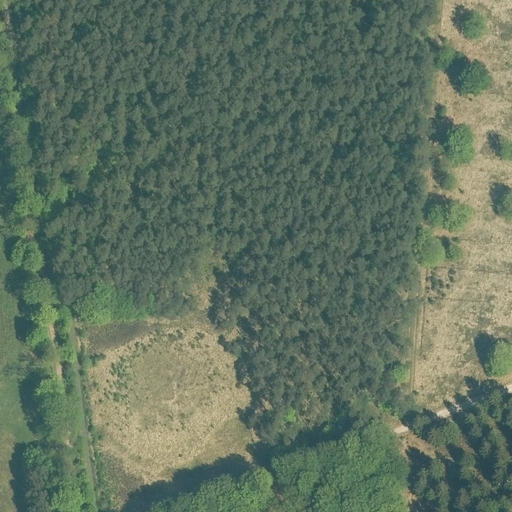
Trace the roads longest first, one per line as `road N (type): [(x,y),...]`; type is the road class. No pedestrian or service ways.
road 1 (track): [(79,511),(3,0)]
road 2 (track): [(511,393),(203,511)]
